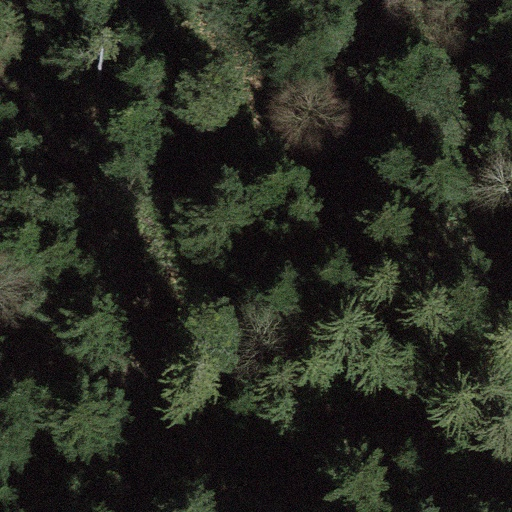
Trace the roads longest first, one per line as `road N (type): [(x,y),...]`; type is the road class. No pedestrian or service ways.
road 1 (track): [(342,511),(0,84)]
road 2 (track): [(226,363),(159,221),(13,0)]
